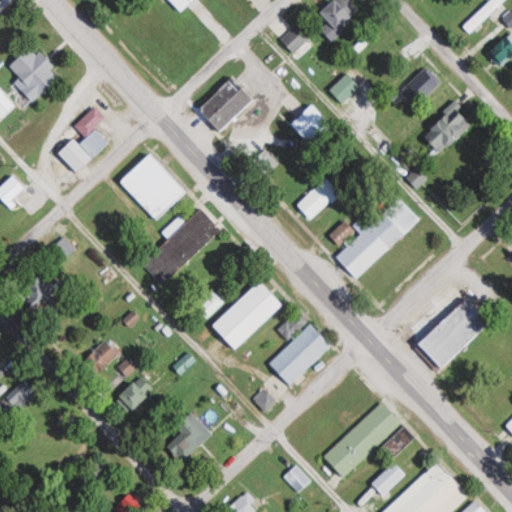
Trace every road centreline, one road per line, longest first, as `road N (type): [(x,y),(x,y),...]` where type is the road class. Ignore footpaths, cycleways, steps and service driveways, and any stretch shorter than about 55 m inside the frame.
road 1 (tertiary): [(511,491),(54,0)]
road 2 (residential): [(187,511),(511,207)]
road 3 (residential): [(0,264),(281,0)]
road 4 (residential): [(185,511),(0,315)]
road 5 (residential): [(511,124),(395,0)]
